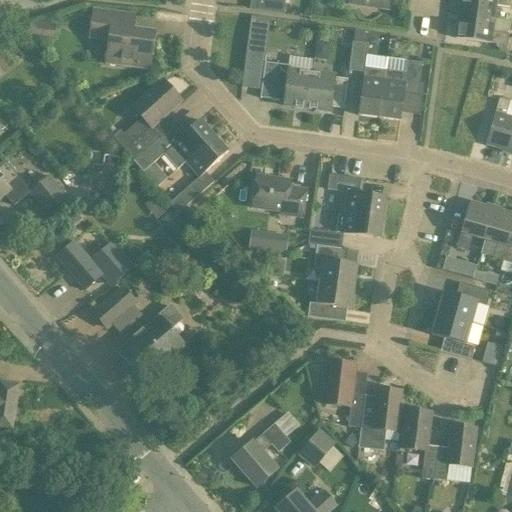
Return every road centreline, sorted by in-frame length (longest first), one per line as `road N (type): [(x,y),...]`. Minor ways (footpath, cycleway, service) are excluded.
road 1 (residential): [(425,156),(254,133),(198,65),(199,0)]
road 2 (residential): [(479,397),(429,386),(379,351),(390,265),(402,258),(425,156)]
road 3 (secondary): [(175,492),(0,287)]
